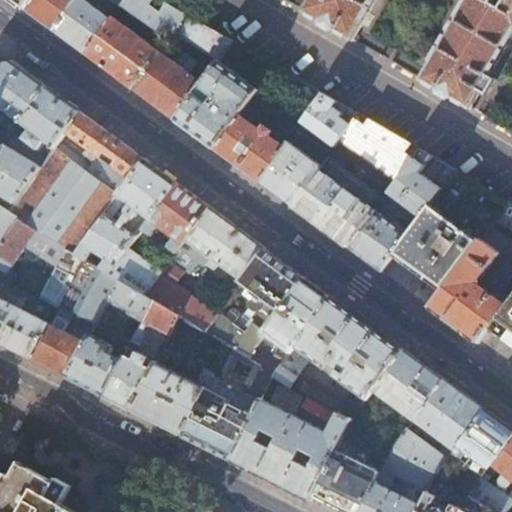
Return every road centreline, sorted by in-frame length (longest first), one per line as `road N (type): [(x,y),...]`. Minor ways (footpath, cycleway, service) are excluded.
road 1 (residential): [(0,17),(511,396)]
road 2 (residential): [(281,511),(87,420),(0,366)]
